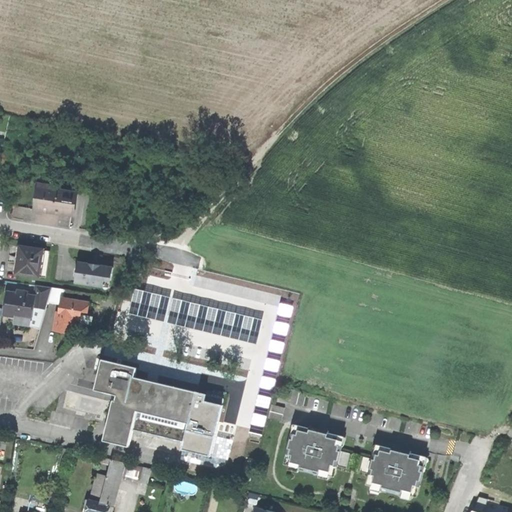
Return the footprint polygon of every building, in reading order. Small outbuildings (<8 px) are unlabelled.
[(49,212),(70,216),(73,194),(52,190),(52,187),(36,184),(32,209),(49,212)] [(43,250),(21,247),(19,260),(17,273),(39,277),(43,250)] [(77,269),(76,276),(75,283),(103,287),(104,280),(111,281),(113,268),(99,266),(92,265),(78,263),(77,269)] [(34,297),(33,307),(46,308),(47,302),(52,288),(36,285),(34,297)] [(47,302),(61,305),(62,298),(64,299),(65,289),(52,288),(47,302)] [(31,319),(33,307),(34,297),(28,296),(16,294),(8,293),(5,315),(9,315),(15,316),(31,319)] [(89,303),(64,299),(62,298),(61,305),(59,312),(58,320),(56,320),(54,330),(66,332),(67,328),(74,329),(75,320),(80,321),(81,312),(88,313),(89,303)] [(40,329),(46,308),(33,307),(31,319),(29,326),(40,329)] [(29,326),(31,319),(15,316),(14,324),(29,326)] [(104,441),(129,446),(137,411),(189,425),(187,431),(214,437),(222,405),(205,401),(206,395),(135,377),(137,368),(102,359),(95,390),(118,396),(117,398),(116,401),(114,400),(104,441)] [(292,390),(289,403),(303,406),(306,393),(292,390)] [(80,395),(78,408),(98,412),(100,399),(80,395)] [(268,419),(281,422),(284,408),(271,405),(268,419)] [(309,428),(296,425),(294,434),(293,440),(290,439),(286,454),(288,455),(286,464),(305,469),(305,471),(313,473),(314,471),(333,476),(336,466),(349,470),(352,454),(338,451),(341,436),(328,433),(328,435),(309,430),(309,428)] [(375,460),(361,457),(357,472),(370,475),(368,484),(387,489),(387,490),(396,492),(396,491),(415,496),(418,486),(420,487),(423,471),(420,471),(422,465),(424,456),(410,453),(410,454),(392,450),(392,448),(379,445),(375,460)] [(60,466),(65,468),(70,450),(64,449),(60,466)] [(123,476),(126,462),(111,459),(111,463),(107,476),(100,503),(110,505),(118,475),(123,476)] [(123,476),(140,480),(144,467),(126,462),(123,476)] [(144,467),(140,480),(140,481),(148,484),(152,469),(144,467)] [(90,500),(100,503),(107,476),(97,473),(90,500)] [(47,505),(53,507),(57,494),(51,492),(47,505)] [(98,511),(100,503),(90,500),(88,507),(87,511),(98,511)] [(108,511),(110,505),(100,503),(98,511),(108,511)]
